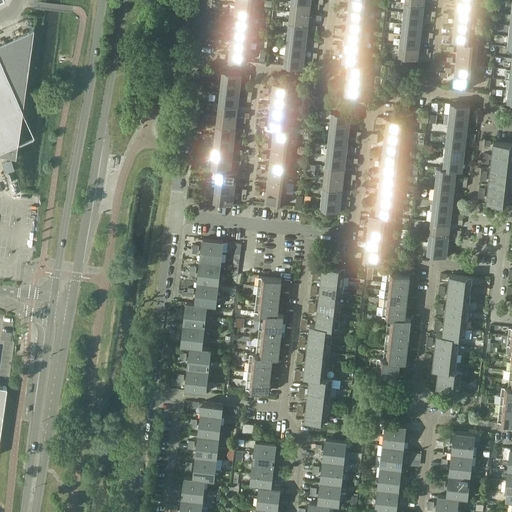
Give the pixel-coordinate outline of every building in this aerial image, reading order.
[(291,0),(290,11),(310,13),(311,3),(291,0)] [(349,0),(349,7),(368,9),(369,0),(349,0)] [(476,0),(456,0),(456,8),(476,10),(476,0)] [(405,1),(404,12),(423,15),(424,4),(405,1)] [(235,4),(234,15),(254,18),(255,7),(235,4)] [(349,7),(347,18),(367,20),(368,9),(349,7)] [(456,8),(455,19),(474,21),(476,10),(456,8)] [(310,13),(290,11),(289,22),(309,24),(310,13)] [(423,15),(404,12),(402,23),(422,25),(423,15)] [(254,18),(234,15),(233,26),(252,28),(254,18)] [(347,18),(346,28),(366,31),(367,20),(347,18)] [(455,19),(453,30),(473,32),(474,21),(455,19)] [(309,24),(289,22),(288,33),(307,35),(309,24)] [(422,25),(402,23),(401,34),(421,36),(422,25)] [(252,28),(233,26),(231,37),(251,39),(252,28)] [(346,28),(345,39),(365,41),(366,31),(346,28)] [(0,155),(15,158),(27,76),(33,29),(0,43),(0,155)] [(473,32),(453,30),(452,41),(458,41),(472,42),(473,32)] [(288,33),(286,43),(306,46),(307,35),(288,33)] [(421,36),(401,34),(400,45),(419,47),(421,36)] [(231,37),(230,48),(250,50),(251,39),(231,37)] [(345,39),(344,50),(363,52),(365,41),(345,39)] [(472,42),(458,41),(457,52),(477,54),(478,43),(472,42)] [(306,46),(286,43),(285,54),(305,57),(306,46)] [(419,47),(400,45),(399,56),(418,58),(419,47)] [(250,50),(230,48),(229,59),(249,61),(250,50)] [(363,52),(344,50),(342,61),(348,62),(362,62),(363,52)] [(477,54),(457,52),(456,63),(475,65),(477,54)] [(305,57),(285,54),(284,65),(304,67),(305,57)] [(362,62),(348,62),(347,72),(367,74),(368,63),(362,62)] [(456,63),(454,74),(474,76),(475,65),(456,63)] [(241,84),(242,73),(222,71),(221,82),(241,84)] [(367,74),(347,72),(346,83),(365,85),(367,74)] [(474,76),(454,74),(453,85),(473,87),(474,76)] [(221,82),(220,93),(239,95),(241,84),(221,82)] [(273,82),(272,93),(292,95),(293,84),(273,82)] [(365,85),(346,83),(345,94),(364,96),(365,85)] [(239,95),(220,93),(219,103),(238,106),(239,95)] [(272,93),(271,104),(290,106),(292,95),(272,93)] [(219,103),(217,114),(237,117),(238,106),(219,103)] [(450,103),(449,114),(469,116),(470,105),(450,103)] [(271,104),(269,115),(289,117),(290,106),(271,104)] [(350,124),(351,113),(352,113),(332,111),(330,122),(350,124)] [(217,114),(216,125),(236,127),(237,117),(217,114)] [(449,114),(448,125),(467,127),(469,116),(449,114)] [(289,117),(269,115),(268,126),(274,127),(288,128),(289,117)] [(385,128),(405,130),(406,120),(386,117),(385,128)] [(350,124),(330,122),(329,133),(349,135),(350,124)] [(216,125),(215,136),(235,138),(236,127),(216,125)] [(448,125),(447,135),(466,138),(467,127),(448,125)] [(274,127),(273,137),(292,140),(294,128),(288,128),(274,127)] [(385,128),(384,139),(404,141),(405,130),(385,128)] [(329,133),(328,144),(348,146),(349,135),(329,133)] [(447,135),(445,146),(465,149),(466,138),(447,135)] [(235,138),(215,136),(214,147),(233,149),(235,138)] [(296,151),(296,148),(291,148),(292,140),(273,137),(272,148),(291,150),(296,151)] [(384,139),(383,150),(403,152),(404,141),(384,139)] [(511,143),(494,142),(493,150),(511,152),(511,143)] [(348,146),(328,144),(327,154),(347,157),(348,146)] [(465,149),(445,146),(444,157),(464,160),(465,149)] [(233,149),(214,147),(213,157),(232,159),(233,149)] [(291,150),(272,148),(270,159),(290,161),(291,150)] [(383,150),(381,160),(401,163),(403,152),(383,150)] [(511,152),(493,150),(492,159),(511,161),(511,152)] [(347,157),(327,154),(326,165),(345,167),(347,157)] [(232,159),(213,157),(211,169),(217,169),(231,170),(232,159)] [(464,160),(444,157),(443,167),(456,170),(462,170),(464,160)] [(270,159),(269,169),(289,172),(290,161),(270,159)] [(511,161),(492,159),(491,168),(511,170),(511,161)] [(11,160),(1,163),(4,174),(14,171),(11,160)] [(381,160),(381,166),(380,171),(400,173),(401,163),(381,160)] [(345,167),(326,165),(324,176),(344,178),(345,167)] [(456,170),(443,167),(437,167),(435,178),(455,180),(456,170)] [(511,170),(491,168),(490,176),(511,178),(511,170)] [(231,170),(217,169),(216,180),(235,182),(237,171),(231,170)] [(289,172),(269,169),(268,180),(287,183),(289,172)] [(400,173),(380,171),(379,182),(399,184),(400,173)] [(344,178),(324,176),(323,187),(343,189),(344,178)] [(511,178),(490,176),(489,185),(511,188),(511,183),(511,178)] [(435,178),(434,189),(454,191),(455,180),(435,178)] [(235,182),(216,180),(214,191),(234,193),(235,182)] [(287,183),(268,180),(267,191),(286,193),(287,183)] [(379,182),(378,193),(398,195),(399,184),(379,182)] [(511,188),(489,185),(488,193),(511,196),(511,188)] [(323,187),(322,198),(342,200),(343,189),(323,187)] [(454,191),(434,189),(433,199),(453,201),(454,191)] [(234,193),(214,191),(213,201),(233,204),(234,193)] [(286,193),(267,191),(266,202),(285,204),(286,193)] [(398,195),(378,193),(377,203),(396,206),(398,195)] [(511,196),(488,193),(487,202),(510,205),(511,196)] [(342,200),(322,198),(321,208),(340,211),(342,200)] [(453,201),(433,199),(432,210),(452,212),(453,201)] [(377,203),(375,214),(375,215),(389,216),(395,217),(396,206),(377,203)] [(432,210),(431,221),(450,223),(452,212),(432,210)] [(375,215),(375,214),(369,214),(368,224),(388,227),(389,216),(375,215)] [(431,221),(429,231),(449,234),(450,223),(431,221)] [(388,227),(368,224),(367,235),(387,238),(388,227)] [(449,234),(429,231),(428,242),(448,245),(449,234)] [(387,238),(367,235),(366,246),(385,249),(387,238)] [(203,238),(201,249),(222,251),(223,241),(203,238)] [(448,245),(428,242),(427,254),(446,256),(448,245)] [(385,249),(366,246),(364,257),(384,259),(385,249)] [(201,249),(200,260),(220,262),(222,251),(201,249)] [(200,260),(199,270),(219,272),(220,262),(200,260)] [(321,274),(344,276),(345,267),(322,264),(321,274)] [(199,270),(198,281),(218,283),(219,272),(199,270)] [(387,272),(386,280),(409,283),(410,274),(387,272)] [(321,274),(320,282),(343,285),(344,276),(321,274)] [(448,283),(471,285),(472,277),(449,274),(448,283)] [(258,276),(257,285),(281,287),(282,279),(258,276)] [(386,280),(385,289),(408,292),(409,283),(386,280)] [(198,281),(197,292),(217,294),(218,283),(198,281)] [(320,282),(319,291),(342,293),(343,285),(320,282)] [(471,285),(448,283),(447,291),(470,294),(471,285)] [(257,285),(256,294),(280,296),(281,287),(257,285)] [(385,289),(384,298),(407,300),(408,292),(385,289)] [(342,293),(319,291),(318,299),(341,302),(342,293)] [(470,294),(447,291),(446,300),(469,302),(470,294)] [(197,292),(195,303),(207,305),(215,306),(217,294),(197,292)] [(280,296),(256,294),(256,302),(279,305),(280,296)] [(407,300),(384,298),(383,306),(406,309),(407,300)] [(318,299),(317,308),(340,310),(341,302),(318,299)] [(469,302),(446,300),(445,308),(468,311),(469,302)] [(186,302),(185,312),(206,315),(207,305),(195,303),(186,302)] [(279,305),(256,302),(255,311),(260,312),(278,314),(278,313),(279,305)] [(406,309),(383,306),(382,316),(388,316),(405,318),(405,317),(406,309)] [(340,310),(317,308),(316,316),(339,319),(340,310)] [(468,311),(445,308),(445,317),(468,319),(468,311)] [(278,314),(260,312),(255,311),(254,320),(259,321),(282,323),(283,314),(278,313),(278,314)] [(206,315),(185,312),(184,323),(205,326),(206,315)] [(243,326),(244,317),(236,316),(235,325),(243,326)] [(339,319),(316,316),(315,324),(326,325),(326,327),(338,328),(339,319)] [(405,318),(388,316),(387,325),(410,327),(411,318),(405,317),(405,318)] [(445,317),(444,326),(467,328),(468,319),(445,317)] [(259,321),(259,329),(281,332),(282,323),(259,321)] [(184,323),(183,335),(204,337),(205,326),(184,323)] [(310,323),(309,332),(325,334),(326,327),(326,325),(315,324),(310,323)] [(410,327),(387,325),(386,333),(409,335),(410,327)] [(467,328),(444,326),(443,334),(459,336),(466,337),(467,328)] [(281,332),(259,329),(258,338),(280,340),(281,332)] [(309,332),(308,341),(324,343),(325,334),(309,332)] [(386,333),(385,341),(408,344),(409,335),(386,333)] [(459,336),(443,334),(436,333),(435,342),(458,344),(459,336)] [(204,337),(183,335),(181,346),(190,347),(202,348),(202,347),(204,337)] [(280,340),(258,338),(257,346),(280,349),(280,340)] [(324,343),(308,341),(307,350),(323,352),(324,343)] [(408,344),(385,341),(384,350),(407,353),(408,344)] [(458,344),(435,342),(434,350),(457,353),(458,344)] [(257,346),(256,353),(256,355),(273,357),(279,357),(280,349),(257,346)] [(190,347),(189,357),(209,359),(211,348),(202,347),(202,348),(190,347)] [(323,352),(307,350),(306,358),(322,360),(323,352)] [(384,350),(383,358),(383,359),(400,361),(406,362),(407,353),(384,350)] [(434,350),(434,359),(456,361),(457,353),(434,350)] [(256,355),(256,353),(250,353),(249,362),(272,365),(273,357),(256,355)] [(209,359),(189,357),(188,368),(208,370),(209,359)] [(377,357),(376,366),(399,369),(400,361),(383,359),(383,358),(377,357)] [(306,358),(305,367),(321,369),(322,360),(306,358)] [(456,361),(434,359),(432,368),(438,369),(438,368),(455,370),(456,361)] [(249,362),(248,371),(271,373),(272,365),(249,362)] [(399,369),(376,366),(375,375),(398,378),(399,369)] [(321,369),(305,367),(304,376),(309,376),(321,378),(321,377),(321,369)] [(188,368),(187,379),(207,381),(208,370),(188,368)] [(438,368),(438,369),(437,377),(460,379),(461,370),(455,370),(438,368)] [(271,373),(248,371),(247,379),(270,382),(271,373)] [(321,378),(309,376),(309,385),(332,387),(333,378),(321,377),(321,378)] [(460,379),(437,377),(436,386),(459,388),(460,379)] [(207,381),(187,379),(185,390),(206,392),(207,381)] [(270,382),(247,379),(246,388),(269,391),(270,382)] [(332,387),(309,385),(308,393),(331,396),(332,387)] [(511,396),(511,387),(508,387),(502,386),(501,395),(511,396)] [(308,393),(307,402),(330,404),(331,396),(308,393)] [(511,396),(501,395),(500,404),(511,405),(511,396)] [(201,413),(221,415),(222,404),(202,402),(201,413)] [(307,402),(306,410),(329,413),(330,404),(307,402)] [(511,405),(500,404),(499,412),(511,413),(511,405)] [(329,413),(306,410),(305,419),(328,422),(329,413)] [(511,413),(499,412),(498,421),(511,422),(511,413)] [(221,415),(201,413),(200,424),(220,426),(221,415)] [(244,423),(244,424),(243,432),(252,433),(253,424),(244,423)] [(384,434),(404,437),(405,425),(385,423),(384,434)] [(200,424),(198,434),(219,437),(220,426),(200,424)] [(453,442),(473,445),(475,433),(454,431),(453,442)] [(198,434),(197,445),(217,447),(219,437),(198,434)] [(384,434),(383,445),(403,447),(404,437),(384,434)] [(413,438),(407,437),(407,441),(413,442),(413,445),(421,446),(422,439),(413,438)] [(326,438),(324,449),(344,451),(346,440),(326,438)] [(274,454),(276,443),(256,440),(254,452),(274,454)] [(473,445),(453,442),(452,453),(472,455),(473,445)] [(217,447),(197,445),(196,456),(216,458),(217,447)] [(403,447),(383,445),(382,456),(402,458),(403,447)] [(324,449),(323,459),(343,462),(344,451),(324,449)] [(254,452),(253,462),(273,465),(274,454),(254,452)] [(472,455),(452,453),(451,464),(471,466),(472,455)] [(216,458),(196,456),(195,466),(215,469),(216,458)] [(402,458),(382,456),(380,466),(401,469),(402,458)] [(343,462),(323,459),(322,470),(342,472),(343,462)] [(442,463),(442,462),(433,461),(432,468),(441,469),(441,467),(447,468),(448,463),(442,463)] [(253,462),(252,473),(272,476),(273,465),(253,462)] [(471,466),(451,464),(449,475),(470,477),(471,466)] [(195,466),(194,477),(205,479),(214,480),(215,469),(195,466)] [(380,466),(379,477),(399,479),(401,469),(380,466)] [(322,470),(321,481),(341,483),(342,472),(322,470)] [(272,476),(252,473),(251,484),(259,485),(271,487),(271,486),(272,476)] [(470,477),(449,475),(448,486),(468,488),(470,477)] [(184,476),(183,487),(204,490),(205,479),(194,477),(184,476)] [(379,477),(378,488),(398,490),(399,479),(379,477)] [(321,481),(319,492),(339,494),(341,483),(321,481)] [(271,487),(259,485),(257,496),(278,499),(280,487),(271,486),(271,487)] [(468,488),(448,486),(447,496),(459,497),(459,498),(467,498),(468,488)] [(183,487),(182,498),(203,500),(204,490),(183,487)] [(378,488),(377,499),(397,501),(398,490),(378,488)] [(339,494),(319,492),(318,502),(330,504),(338,505),(339,494)] [(438,495),(437,506),(458,508),(459,498),(459,497),(447,496),(438,495)] [(278,499),(257,496),(256,507),(277,509),(278,499)] [(182,498),(181,508),(202,511),(203,500),(182,498)] [(383,510),(396,511),(397,501),(377,499),(376,510),(383,510)] [(309,501),(308,511),(329,511),(330,504),(318,502),(309,501)]
